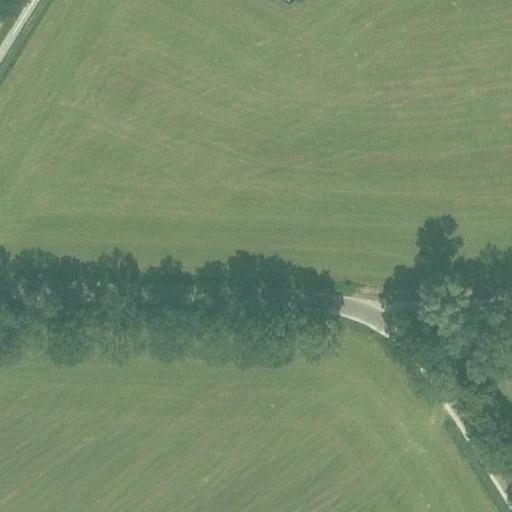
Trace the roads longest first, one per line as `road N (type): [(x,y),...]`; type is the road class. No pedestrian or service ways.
road 1 (unclassified): [(511,495),(415,349),(388,323),(319,301),(0,291)]
road 2 (track): [(362,313),(484,308)]
